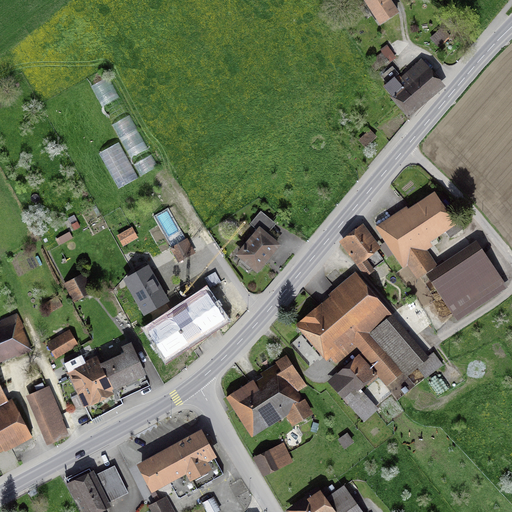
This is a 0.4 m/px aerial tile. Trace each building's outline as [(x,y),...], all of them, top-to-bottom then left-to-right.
[(388,0),(366,0),(382,25),(398,15),(388,0)] [(442,29),(432,37),(439,46),(449,38),(442,29)] [(407,114),(439,89),(420,64),(399,81),(389,69),(381,76),(387,84),(384,85),(407,114)] [(108,77),(92,87),(107,115),(124,105),(108,77)] [(129,115),(112,125),(140,177),(158,167),(129,115)] [(371,129),(359,139),(365,145),(377,135),(371,129)] [(119,143),(99,154),(119,189),(138,178),(119,143)] [(439,194),(381,230),(402,263),(407,260),(420,280),(440,268),(429,250),(462,229),(439,194)] [(169,207),(154,216),(182,263),(197,254),(169,207)] [(287,246),(270,233),(277,224),(263,213),(252,227),(261,234),(241,260),(263,277),(287,246)] [(365,230),(343,246),(368,279),(377,272),(367,259),(380,250),(365,230)] [(134,232),(120,239),(125,248),(139,241),(134,232)] [(508,289),(480,246),(432,276),(460,320),(508,289)] [(151,271),(129,282),(146,314),(167,303),(151,271)] [(392,316),(359,277),(298,328),(320,354),(357,323),(368,336),(392,316)] [(80,278),(65,286),(71,296),(76,294),(78,298),(88,292),(80,278)] [(58,297),(46,304),(50,312),(62,306),(58,297)] [(154,334),(167,353),(214,322),(200,302),(154,334)] [(0,357),(29,344),(15,316),(2,322),(4,327),(0,328),(0,357)] [(141,320),(132,326),(155,363),(164,357),(141,320)] [(51,344),(58,358),(79,348),(72,334),(51,344)] [(406,366),(385,342),(368,357),(390,381),(406,366)] [(106,364),(117,386),(142,374),(131,352),(106,364)] [(435,354),(417,366),(425,378),(442,367),(435,354)] [(117,386),(106,364),(89,372),(82,357),(64,366),(83,403),(117,386)] [(374,376),(361,360),(332,384),(355,412),(368,400),(359,388),(374,376)] [(290,364),(233,399),(256,435),(288,415),(297,429),(313,419),(296,392),(304,387),(290,364)] [(51,391),(32,400),(52,445),(71,436),(51,391)] [(0,415),(0,445),(26,433),(14,409),(0,415)] [(199,436),(142,468),(154,489),(168,481),(178,500),(221,476),(199,436)] [(283,443),(256,457),(265,475),(292,461),(283,443)] [(91,469),(66,482),(76,500),(81,498),(88,511),(126,492),(114,469),(95,478),(91,469)] [(149,487),(141,491),(151,511),(169,511),(162,497),(156,500),(149,487)] [(360,511),(343,488),(331,496),(325,487),(320,491),(317,487),(305,495),(308,500),(293,511),(360,511)]
